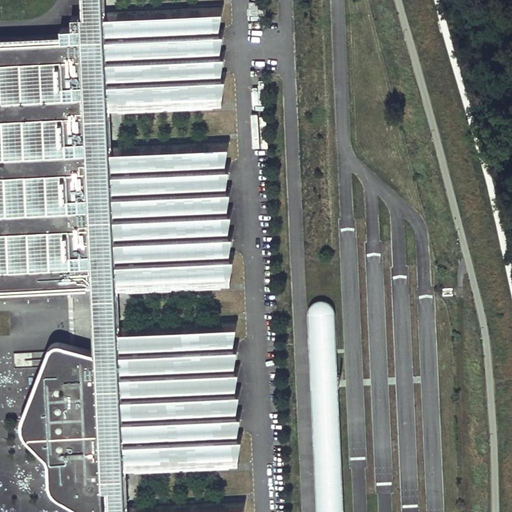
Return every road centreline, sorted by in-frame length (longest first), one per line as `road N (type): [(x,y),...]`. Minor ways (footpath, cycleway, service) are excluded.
road 1 (unknown): [(358,511),(339,0)]
road 2 (unknown): [(246,0),(262,511)]
road 3 (unknown): [(300,511),(286,0)]
